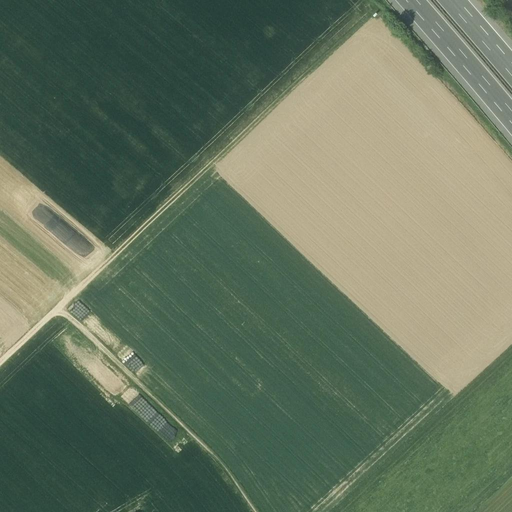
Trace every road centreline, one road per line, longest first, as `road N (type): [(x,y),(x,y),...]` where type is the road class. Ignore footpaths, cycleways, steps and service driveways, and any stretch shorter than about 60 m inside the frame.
road 1 (track): [(60,307),(373,15)]
road 2 (track): [(256,511),(222,463),(60,307),(0,363)]
road 3 (motorway): [(415,0),(511,112)]
